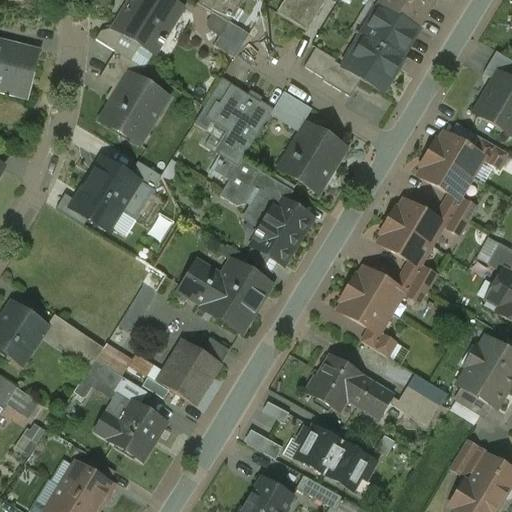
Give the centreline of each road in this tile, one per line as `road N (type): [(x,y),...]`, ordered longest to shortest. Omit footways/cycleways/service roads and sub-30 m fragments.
road 1 (residential): [(395,137),(168,511)]
road 2 (residential): [(76,0),(68,91),(48,149),(0,236)]
road 3 (residential): [(478,0),(395,137)]
road 4 (residential): [(395,137),(265,68)]
